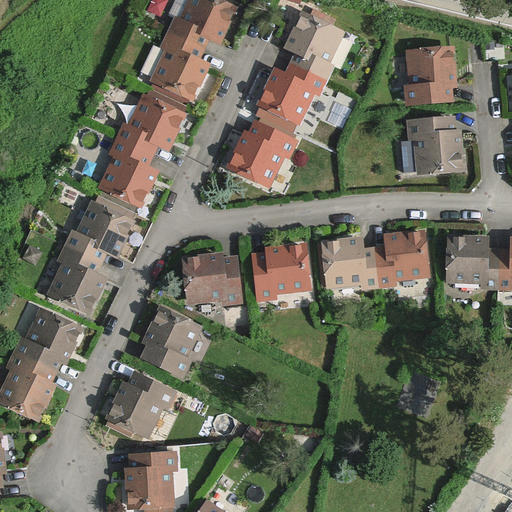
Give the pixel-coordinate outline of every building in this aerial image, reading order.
[(235,11),(213,0),(194,0),(182,25),(177,23),(166,47),(171,50),(156,82),(193,100),(209,68),(198,62),(210,38),(220,43),(235,11)] [(332,70),(327,67),(342,35),(305,17),(289,49),(300,56),(289,79),(278,74),(262,107),(300,125),(315,92),(320,94),(332,70)] [(452,86),(456,86),(453,51),(411,54),(415,89),(409,90),(410,104),(453,101),(452,86)] [(184,118),(147,100),(131,132),(127,130),(115,154),(119,157),(104,189),(142,207),(158,174),(147,168),(158,145),(169,150),(184,118)] [(460,134),(456,135),(455,121),(412,124),(413,138),(419,137),(419,141),(403,142),(405,173),(422,172),(422,173),(463,170),(460,134)] [(296,145),(258,127),(252,138),(247,137),(231,169),(270,188),(285,155),(290,157),(296,145)] [(133,224),(96,207),(80,239),(76,237),(64,261),(69,263),(53,296),(91,315),(106,282),(95,276),(107,251),(118,257),(133,224)] [(392,250),(364,253),(363,241),(326,245),(331,287),(367,283),(367,288),(396,286),(395,280),(429,276),(424,234),(390,238),(392,250)] [(511,253),(488,253),(489,241),(452,240),(452,282),(487,283),(487,288),(511,288),(511,253)] [(306,248),(271,252),(271,256),(257,258),(261,300),(276,299),(275,293),(310,289),(306,248)] [(238,260),(224,262),(224,258),(187,262),(191,303),(227,299),(228,304),(242,303),(238,260)] [(190,364),(186,362),(201,330),(163,312),(147,344),(152,346),(146,359),(184,377),(190,364)] [(82,331),(45,313),(30,345),(25,343),(13,368),(18,370),(2,403),(39,421),(55,388),(51,385),(62,361),(67,364),(82,331)] [(480,392),(497,404),(508,388),(490,376),(480,392)] [(175,395),(138,377),(131,389),(126,386),(111,419),(149,437),(164,405),(169,408),(175,395)] [(172,470),(177,470),(176,456),(135,459),(135,472),(130,473),(133,509),(149,508),(149,511),(174,511),(174,506),(175,506),(172,470)]
